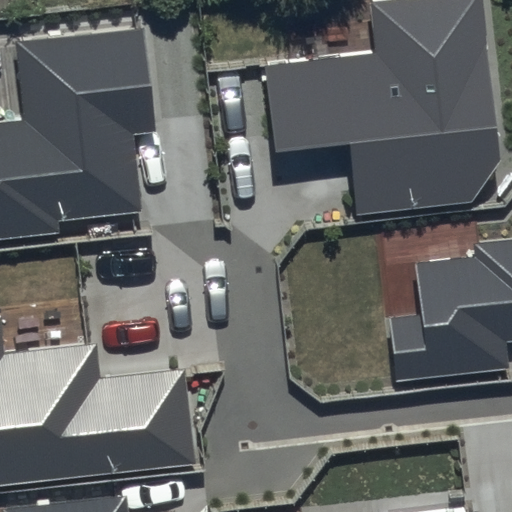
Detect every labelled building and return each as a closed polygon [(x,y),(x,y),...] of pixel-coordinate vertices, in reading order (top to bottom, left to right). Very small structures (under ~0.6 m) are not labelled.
[(482,0),(369,0),(375,53),(267,65),(276,152),(349,143),(357,214),(472,202),(500,164),(482,0)] [(143,26),(12,41),(22,120),(0,122),(0,244),(60,237),(58,221),(141,211),(132,134),(155,131),(143,26)] [(511,232),(477,237),(479,254),(413,262),(419,315),(389,319),(397,380),(511,366),(508,338),(511,337),(511,232)] [(0,328),(0,487),(196,464),(185,366),(101,376),(97,341),(3,352),(0,328)] [(125,511),(123,491),(1,506),(1,511),(125,511)]
